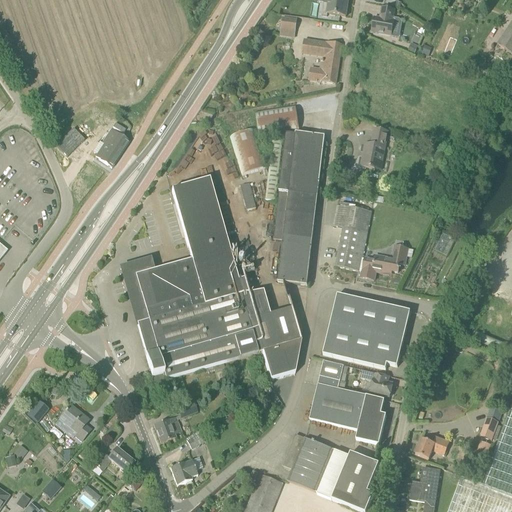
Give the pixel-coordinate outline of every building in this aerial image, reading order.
[(328,15),(346,18),(348,0),(329,0),(328,5),(323,4),(322,17),(327,18),(328,15)] [(374,18),(371,34),(392,40),(395,23),(394,23),(396,12),(381,9),(380,16),(382,17),(382,20),(374,18)] [(280,31),(295,33),(297,20),(282,18),(280,31)] [(511,20),(496,45),(511,55),(511,20)] [(324,84),(335,86),(341,46),(326,44),(326,45),(304,41),(302,56),(321,59),(319,71),(310,69),(308,82),(324,84)] [(432,49),(424,46),(420,56),(428,59),(432,49)] [(257,114),(259,132),(301,127),(298,109),(257,114)] [(73,130),(56,147),(67,158),(84,142),(73,130)] [(366,146),(362,168),(377,170),(380,155),(384,156),(387,141),(388,133),(374,131),(372,139),(370,138),(369,146),(366,146)] [(111,169),(128,144),(111,132),(103,144),(104,145),(96,158),(101,161),(100,162),(111,169)] [(201,136),(205,149),(220,144),(218,138),(208,141),(206,134),(201,136)] [(307,288),(325,138),(296,134),(296,136),(286,135),(278,203),(274,241),(283,242),(278,284),(307,288)] [(248,174),(265,170),(257,139),(232,145),(237,164),(241,163),(239,157),(243,156),(248,174)] [(201,140),(194,143),(196,150),(203,147),(201,140)] [(295,375),(300,343),(290,311),(269,316),(263,293),(249,297),(245,282),(238,284),(209,181),(171,192),(191,262),(151,273),(149,264),(127,270),(124,276),(131,301),(132,300),(141,298),(148,323),(137,326),(146,358),(145,358),(151,379),(164,376),(165,382),(258,357),(257,356),(262,354),(270,382),(295,375)] [(249,211),(258,209),(250,184),(242,186),(249,211)] [(343,229),(337,260),(335,268),(360,273),(367,233),(368,233),(372,213),(337,207),(333,227),(343,229)] [(435,252),(447,257),(454,239),(441,234),(435,252)] [(392,260),(375,257),(374,260),(365,259),(361,280),(374,282),(376,274),(389,276),(390,273),(398,274),(400,266),(405,267),(408,251),(394,248),(392,260)] [(338,296),(323,356),(386,371),(387,366),(397,369),(411,314),(338,296)] [(511,406),(483,487),(511,497),(511,314),(511,316),(511,406)] [(324,363),(318,386),(339,391),(344,368),(324,363)] [(373,383),(370,394),(380,397),(389,399),(390,398),(392,397),(393,393),(391,391),(393,386),(387,385),(389,378),(363,372),(361,380),(373,383)] [(367,398),(339,391),(318,386),(310,421),(358,433),(356,442),(379,448),(386,419),(382,417),(385,403),(367,399),(367,398)] [(38,403),(28,416),(38,423),(47,411),(38,403)] [(177,410),(181,421),(197,414),(193,404),(177,410)] [(78,436),(76,439),(82,444),(91,432),(85,427),(89,422),(70,407),(59,422),(78,436)] [(499,422),(502,412),(491,408),(488,418),(499,422)] [(154,428),(161,446),(175,440),(174,436),(181,434),(176,420),(154,428)] [(498,423),(486,420),(479,438),(491,443),(498,423)] [(186,442),(190,448),(191,451),(206,443),(205,442),(201,435),(200,433),(186,442)] [(349,458),(334,451),(314,444),(315,443),(313,442),(312,443),(296,436),(283,468),(292,471),(287,483),(296,486),(318,494),(317,496),(332,502),(332,501),(358,511),(366,511),(373,496),(368,494),(379,466),(351,454),(349,458)] [(449,444),(440,440),(436,439),(433,445),(422,441),(416,456),(429,461),(432,453),(444,457),(449,444)] [(481,442),(479,450),(487,452),(489,445),(481,442)] [(21,459),(27,452),(20,447),(14,454),(21,459)] [(95,467),(103,474),(110,464),(125,475),(134,465),(117,451),(109,461),(103,457),(99,462),(95,467)] [(8,467),(15,466),(14,458),(7,459),(8,467)] [(191,480),(197,477),(192,462),(170,470),(177,488),(192,482),(191,480)] [(424,511),(434,511),(441,472),(429,470),(427,486),(413,484),(410,502),(425,504),(424,511)] [(271,511),(279,494),(283,485),(260,476),(257,485),(245,511),(271,511)] [(143,483),(136,477),(128,486),(136,492),(143,483)] [(511,511),(511,497),(483,487),(462,479),(449,511),(511,511)] [(50,501),(61,489),(53,482),(42,494),(50,501)] [(90,511),(101,499),(87,486),(76,498),(90,511)] [(117,496),(123,501),(130,493),(124,488),(117,496)] [(23,495),(16,505),(23,511),(31,501),(23,495)]
